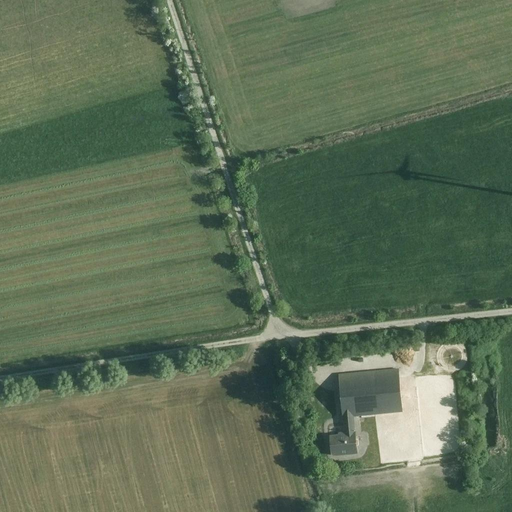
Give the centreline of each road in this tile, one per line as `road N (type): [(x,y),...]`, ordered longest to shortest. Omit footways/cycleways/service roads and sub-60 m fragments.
road 1 (residential): [(171,0),(279,340)]
road 2 (unclassified): [(279,340),(0,381)]
road 3 (unclassified): [(511,311),(279,340)]
